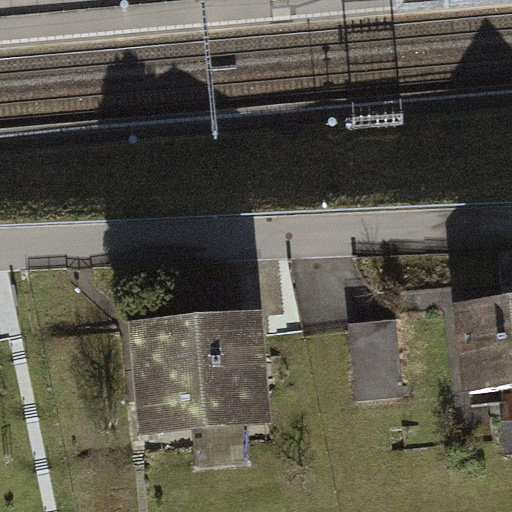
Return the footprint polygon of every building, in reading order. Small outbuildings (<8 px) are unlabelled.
[(511,0),(396,0),(398,16),(511,6),(511,0)] [(230,288),(194,291),(196,316),(231,313),(230,288)] [(471,394),(503,392),(511,390),(511,304),(464,308),(471,394)] [(397,326),(352,331),(359,401),(404,396),(397,326)] [(154,351),(138,352),(141,379),(156,378),(160,418),(250,410),(244,338),(154,345),(154,351)] [(511,452),(511,390),(503,392),(508,453),(511,452)] [(205,469),(259,466),(256,414),(202,417),(205,469)]
